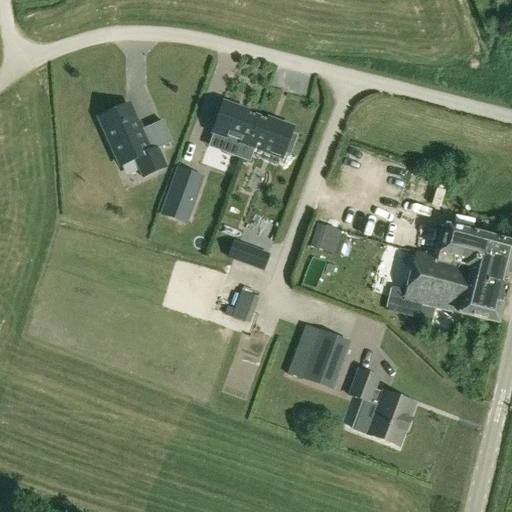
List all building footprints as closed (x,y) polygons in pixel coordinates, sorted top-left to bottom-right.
[(241,161),(257,118),(223,105),(213,133),(227,139),(222,154),(241,161)] [(140,132),(128,106),(99,119),(120,167),(135,160),(143,178),(165,168),(156,149),(151,151),(141,131),(140,132)] [(297,136),(289,134),(291,130),(257,118),(241,161),(249,163),(255,149),(280,158),(282,154),(289,157),(297,136)] [(189,210),(201,178),(178,170),(167,203),(189,210)] [(57,215),(51,235),(185,271),(190,251),(57,215)] [(346,236),(317,226),(310,248),(339,257),(346,236)] [(511,242),(445,227),(439,253),(473,261),(472,267),(475,268),(464,315),(499,324),(511,267),(511,242)] [(268,253),(234,241),(228,257),(262,270),(268,253)] [(473,261),(439,253),(437,260),(415,254),(403,301),(464,315),(475,268),(472,267),(473,261)] [(301,379),(329,389),(346,344),(318,334),(301,379)] [(379,378),(357,370),(347,398),(370,406),(370,405),(375,407),(364,436),(399,450),(416,405),(381,392),(381,393),(375,391),(379,378)]
